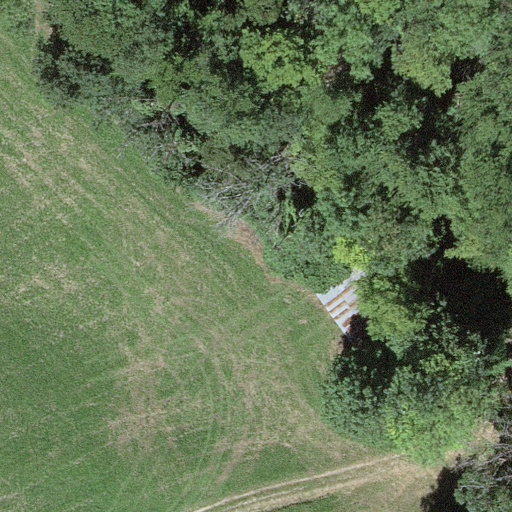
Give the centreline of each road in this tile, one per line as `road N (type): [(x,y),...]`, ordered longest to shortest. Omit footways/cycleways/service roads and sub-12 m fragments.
road 1 (track): [(511,307),(508,286),(358,73),(252,0)]
road 2 (track): [(224,511),(426,449),(503,384),(511,358)]
